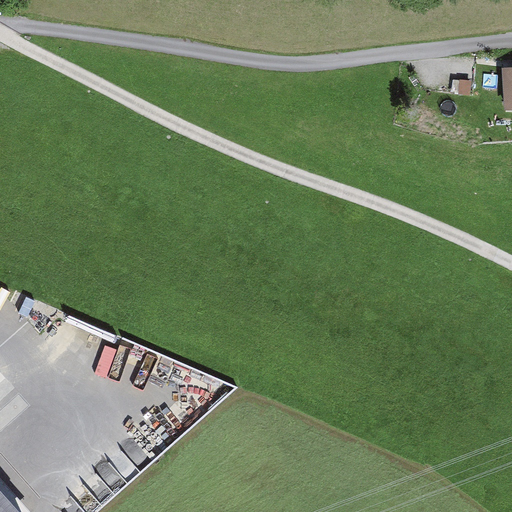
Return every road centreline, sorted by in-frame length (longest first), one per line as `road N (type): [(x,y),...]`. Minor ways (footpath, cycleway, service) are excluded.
road 1 (residential): [(0,35),(169,123),(511,264)]
road 2 (unknown): [(0,260),(124,99)]
